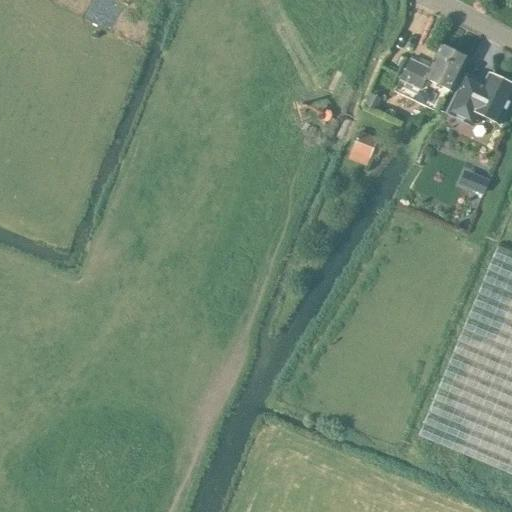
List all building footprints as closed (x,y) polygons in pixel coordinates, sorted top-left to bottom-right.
[(457,82),(469,59),(441,46),(430,69),(410,59),(394,92),(437,113),(453,80),(457,82)] [(498,125),(511,95),(511,81),(503,77),(501,80),(489,74),(484,85),(466,76),(447,114),(465,123),(471,111),(498,125)] [(373,111),(379,98),(371,94),(365,106),(373,111)] [(377,154),(381,143),(357,133),(349,152),(349,155),(366,162),(367,159),(368,160),(370,155),(374,157),(375,153),(377,154)] [(465,171),(459,185),(483,196),(489,182),(465,171)] [(511,252),(497,246),(418,436),(511,474),(511,252)]
